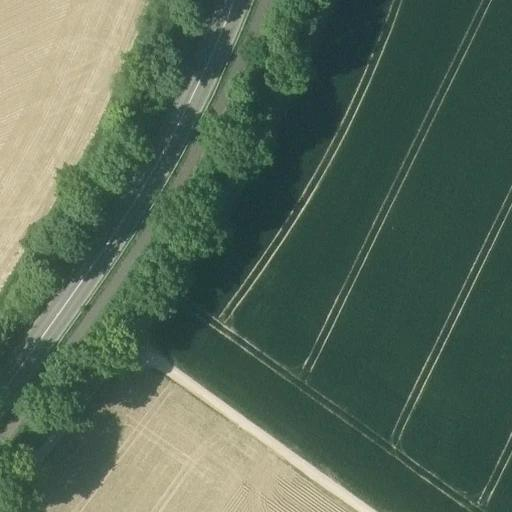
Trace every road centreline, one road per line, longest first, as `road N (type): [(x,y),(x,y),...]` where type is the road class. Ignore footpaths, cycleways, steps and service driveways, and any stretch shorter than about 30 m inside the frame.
road 1 (track): [(364,511),(130,344),(4,511)]
road 2 (tertiary): [(236,0),(162,162),(0,397)]
road 3 (track): [(130,344),(291,94),(326,0)]
